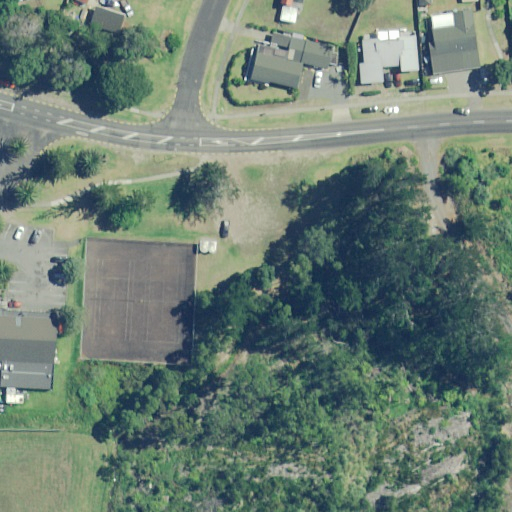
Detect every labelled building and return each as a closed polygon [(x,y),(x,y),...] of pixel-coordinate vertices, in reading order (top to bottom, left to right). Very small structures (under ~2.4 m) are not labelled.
[(277,0),(277,3),(300,9),(302,0),(277,0)] [(296,9),(279,7),(277,22),(294,24),(296,9)] [(478,68),(469,11),(450,14),(452,26),(429,30),(432,50),(427,51),(431,75),(478,68)] [(416,71),(413,36),(359,40),(361,64),(357,64),(358,84),(380,82),(379,68),(398,66),(398,72),(416,71)] [(284,60),(300,64),(325,69),(330,47),(289,38),(284,60)] [(300,64),(284,60),(252,53),(246,81),(266,85),(266,82),(295,89),(300,64)] [(216,242),(196,242),(196,252),(216,253),(216,242)] [(56,313),(0,310),(0,360),(1,361),(0,387),(54,389),(56,313)]
